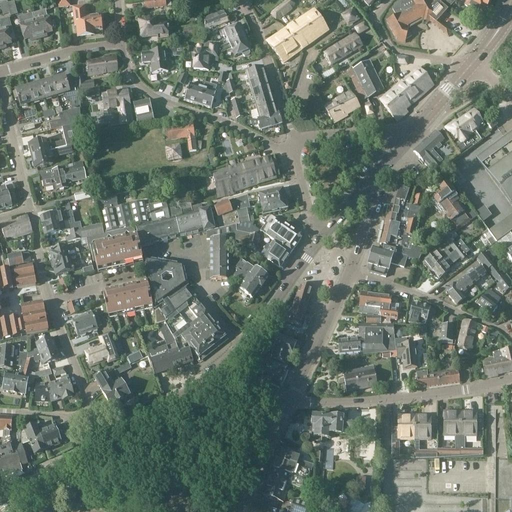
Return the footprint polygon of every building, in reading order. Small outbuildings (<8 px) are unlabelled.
[(55,0),(48,0),(50,10),(57,9),(55,0)] [(71,8),(69,0),(56,0),(58,9),(71,8)] [(165,0),(151,0),(144,1),(145,10),(171,7),(170,0),(168,0),(165,0)] [(285,0),(271,12),(270,15),(275,21),(279,20),(283,18),(284,18),(293,10),(293,9),(294,8),(295,5),(291,0),(285,0)] [(361,0),(368,8),(378,0),(361,0)] [(412,37),(408,30),(424,21),(426,25),(430,22),(448,37),(452,33),(438,22),(448,10),(438,1),(438,0),(399,0),(392,9),(396,17),(387,22),(397,42),(405,44),(406,40),(412,37)] [(438,0),(438,1),(448,10),(456,1),(453,0),(438,0)] [(469,14),(467,18),(476,23),(481,15),(482,15),(489,1),(487,0),(467,0),(464,6),(473,11),(471,15),(469,14)] [(4,18),(10,16),(7,4),(0,5),(4,18)] [(14,4),(7,4),(10,16),(17,14),(14,4)] [(75,27),(76,27),(87,26),(86,17),(85,6),(72,8),(75,27)] [(315,10),(287,29),(292,36),(296,41),(303,50),(329,32),(315,10)] [(32,15),(34,22),(39,39),(46,37),(46,34),(51,32),(48,19),(47,19),(45,11),(32,15)] [(205,20),(206,32),(228,23),(223,12),(205,20)] [(86,17),(87,26),(76,27),(77,37),(94,35),(94,33),(102,32),(100,16),(92,17),(92,16),(86,17)] [(142,38),(157,36),(158,41),(169,40),(167,27),(167,23),(157,24),(156,20),(139,22),(142,38)] [(31,41),(39,39),(34,22),(20,26),(24,40),(30,39),(31,41)] [(354,28),(353,29),(357,36),(368,30),(369,29),(364,22),(354,28)] [(220,44),(219,49),(246,38),(243,32),(244,31),(243,27),(241,27),(241,25),(227,31),(227,30),(219,33),(222,42),(219,43),(219,44),(220,44)] [(267,42),(277,55),(284,64),(303,50),(296,41),(292,36),(287,29),(268,41),(267,42)] [(7,30),(0,31),(0,49),(5,48),(5,46),(11,44),(7,30)] [(354,33),(322,53),(331,67),(363,48),(354,33)] [(219,54),(231,49),(234,57),(242,54),(243,56),(245,57),(249,55),(250,53),(249,51),(251,50),(250,49),(251,47),(250,44),(248,44),(246,38),(219,49),(219,54)] [(208,71),(209,62),(218,63),(219,44),(204,43),(204,51),(194,50),(194,60),(191,60),(191,61),(194,62),(193,70),(208,71)] [(175,50),(166,51),(167,56),(171,55),(172,58),(175,58),(182,58),(182,46),(176,45),(175,50)] [(166,56),(166,51),(149,53),(141,54),(142,64),(150,63),(152,74),(168,72),(166,59),(166,56)] [(408,59),(396,57),(395,64),(407,65),(408,59)] [(101,59),(86,62),(88,77),(117,71),(116,58),(101,59)] [(384,92),(369,62),(353,70),(353,71),(347,73),(362,102),(367,100),(384,92)] [(245,73),(248,81),(246,82),(246,83),(256,80),(266,77),(263,67),(245,73)] [(402,81),(400,83),(415,102),(433,86),(419,68),(402,82),(402,81)] [(220,74),(218,84),(224,85),(226,75),(220,74)] [(83,76),(76,78),(77,87),(78,91),(95,89),(94,81),(84,83),(83,76)] [(188,76),(180,76),(177,83),(184,86),(188,76)] [(65,77),(53,81),(57,96),(64,94),(66,102),(69,101),(72,111),(73,111),(80,110),(78,100),(77,91),(78,91),(77,87),(69,90),(65,77)] [(248,88),(250,87),(251,92),(256,90),(269,86),(266,77),(256,80),(246,83),(248,88)] [(53,81),(41,84),(45,100),(57,96),(53,81)] [(396,122),(408,113),(406,110),(415,102),(400,83),(380,100),(396,122)] [(45,100),(41,84),(29,88),(33,103),(45,100)] [(184,101),(198,105),(203,88),(190,84),(184,101)] [(256,90),(251,92),(253,99),(251,100),(252,102),(256,101),(272,96),(269,86),(256,90)] [(227,89),(229,95),(236,93),(234,87),(227,89)] [(15,99),(18,98),(21,107),(33,103),(28,88),(16,91),(16,92),(13,93),(15,99)] [(77,91),(78,100),(101,97),(100,88),(95,89),(78,91),(77,91)] [(211,110),(216,92),(203,88),(198,105),(211,110)] [(104,111),(118,109),(120,126),(133,124),(130,107),(129,100),(132,99),(131,92),(128,93),(128,92),(102,96),(104,111)] [(347,115),(360,108),(351,92),(324,107),(334,124),(348,116),(347,115)] [(252,104),(254,103),(257,111),(274,105),(272,96),(256,101),(252,102),(252,104)] [(149,102),(134,106),(138,126),(154,122),(149,102)] [(251,112),(253,121),(256,120),(258,119),(277,114),(274,105),(257,111),(251,112)] [(43,113),(44,119),(55,116),(54,110),(43,113)] [(37,116),(35,111),(24,114),(26,120),(36,117),(37,116)] [(243,118),(241,111),(235,113),(237,120),(243,118)] [(461,119),(458,121),(472,145),(474,148),(482,142),(475,133),(478,131),(481,125),(482,123),(474,111),(461,119)] [(174,124),(183,123),(193,123),(195,118),(185,115),(177,113),(174,124)] [(277,114),(258,119),(261,130),(261,131),(282,125),(278,114),(277,114)] [(261,130),(258,119),(256,120),(253,121),(250,121),(243,122),(245,127),(249,126),(253,125),(253,127),(258,126),(259,131),(261,130)] [(487,124),(491,130),(498,125),(494,120),(487,124)] [(51,131),(62,129),(60,121),(49,124),(51,131)] [(460,153),(472,145),(458,121),(449,128),(459,142),(454,145),(460,153)] [(48,146),(50,152),(53,151),(60,150),(60,149),(83,143),(81,124),(62,129),(65,142),(53,144),(48,146)] [(197,151),(194,135),(193,124),(164,128),(166,141),(188,138),(190,152),(197,151)] [(432,173),(442,164),(446,168),(461,157),(444,131),(439,136),(435,132),(424,142),(414,152),(420,160),(419,161),(423,165),(424,164),(432,173)] [(511,132),(476,159),(480,164),(481,164),(511,205),(511,132)] [(30,151),(32,157),(50,152),(48,146),(46,139),(28,144),(29,146),(28,147),(28,150),(30,151)] [(53,165),(50,152),(32,157),(33,163),(32,164),(32,167),(34,168),(35,169),(53,165)] [(276,179),(270,157),(213,173),(218,198),(235,194),(235,192),(276,179)] [(65,168),(68,184),(71,183),(71,182),(86,179),(82,163),(72,165),(73,168),(68,169),(67,167),(65,168)] [(40,177),(42,176),(45,188),(54,186),(56,191),(69,188),(68,184),(65,168),(51,171),(39,174),(40,177)] [(391,197),(391,199),(405,203),(407,203),(409,198),(407,197),(411,184),(406,183),(408,178),(399,176),(391,197)] [(452,225),(466,214),(464,213),(459,206),(461,204),(448,185),(441,190),(442,192),(433,198),(446,217),(444,218),(444,221),(446,223),(448,223),(450,222),(451,223),(452,225)] [(0,193),(0,204),(2,210),(12,207),(6,186),(0,187),(0,191),(0,193)] [(74,196),(76,203),(95,199),(92,187),(84,188),(85,192),(84,192),(85,193),(74,196)] [(115,190),(95,194),(100,213),(100,214),(105,234),(170,218),(167,202),(146,206),(145,202),(119,208),(115,190)] [(258,194),(247,196),(249,203),(257,202),(258,207),(261,206),(261,205),(287,200),(285,193),(282,191),(270,193),(269,192),(258,194)] [(424,199),(415,196),(413,207),(421,209),(424,199)] [(400,225),(405,203),(391,199),(385,222),(400,225)] [(190,200),(179,202),(179,204),(182,216),(193,213),(190,200)] [(261,205),(261,206),(255,207),(257,216),(263,215),(285,210),(288,207),(287,200),(261,205)] [(221,227),(221,228),(239,225),(235,212),(238,211),(234,201),(214,209),(218,218),(221,227)] [(41,219),(43,228),(68,223),(66,214),(78,211),(76,204),(64,206),(66,213),(58,215),(58,214),(41,219)] [(210,211),(176,219),(180,238),(217,230),(219,229),(216,223),(215,223),(213,209),(210,210),(210,211)] [(237,213),(239,225),(250,223),(247,210),(237,213)] [(466,214),(452,225),(457,231),(477,217),(472,210),(466,214)] [(496,243),(511,230),(511,214),(488,232),(496,243)] [(27,216),(0,224),(0,226),(6,241),(13,238),(14,240),(33,234),(27,216)] [(266,237),(274,242),(291,254),(300,241),(299,236),(277,221),(272,218),(261,220),(260,222),(265,226),(260,233),(266,237)] [(175,219),(135,228),(137,236),(140,249),(180,239),(175,219)] [(417,222),(409,220),(407,227),(415,229),(417,222)] [(406,235),(407,228),(400,226),(400,225),(385,222),(380,245),(382,245),(395,248),(396,248),(410,251),(412,245),(413,236),(406,235)] [(62,233),(69,231),(70,236),(66,237),(67,243),(80,240),(81,240),(104,235),(102,225),(82,229),(80,223),(69,226),(68,223),(43,228),(45,238),(62,233)] [(237,232),(250,235),(249,241),(248,244),(246,249),(247,249),(247,253),(255,259),(256,258),(259,253),(256,251),(260,238),(256,237),(259,232),(256,229),(253,227),(253,223),(250,223),(239,225),(236,226),(237,232)] [(250,235),(237,232),(236,226),(233,226),(234,241),(236,242),(236,245),(242,246),(243,243),(247,244),(249,241),(250,235)] [(231,227),(206,233),(207,240),(210,240),(210,282),(229,283),(228,242),(234,242),(231,227)] [(406,235),(413,236),(415,229),(407,227),(407,228),(406,235)] [(444,240),(445,241),(452,235),(449,231),(441,235),(444,240)] [(445,241),(455,253),(460,249),(465,246),(460,241),(456,244),(453,241),(458,237),(455,233),(452,235),(445,241)] [(497,243),(511,262),(511,241),(508,235),(497,243)] [(91,253),(89,254),(91,254),(93,264),(96,263),(99,275),(103,274),(104,277),(109,276),(109,273),(143,265),(144,265),(143,260),(140,249),(137,236),(94,245),(95,247),(92,248),(90,248),(91,253)] [(491,246),(496,243),(492,237),(487,241),(491,246)] [(267,245),(260,256),(280,269),(291,254),(274,242),(274,243),(272,242),(269,246),(267,245)] [(49,258),(50,263),(80,256),(79,251),(76,249),(75,250),(74,245),(49,251),(50,256),(49,258)] [(373,249),(367,269),(370,274),(386,279),(390,265),(404,269),(407,258),(394,254),(396,248),(395,248),(382,245),(380,251),(373,249)] [(484,254),(485,254),(490,261),(492,260),(497,256),(491,248),(485,253),(484,254)] [(464,254),(460,249),(455,253),(462,263),(469,258),(466,253),(464,254)] [(423,264),(430,272),(451,256),(446,250),(442,253),(442,254),(439,256),(436,253),(432,257),(431,255),(425,260),(426,262),(423,264)] [(4,262),(6,270),(31,263),(29,254),(21,256),(21,253),(7,257),(8,261),(4,262)] [(490,261),(485,254),(477,261),(480,265),(481,264),(487,271),(494,266),(490,261)] [(81,259),(80,256),(50,263),(52,269),(54,270),(55,277),(74,272),(74,271),(80,269),(78,263),(81,259)] [(451,256),(430,272),(432,275),(434,274),(439,280),(441,278),(443,279),(446,277),(446,274),(450,271),(447,267),(455,261),(451,256)] [(143,260),(144,265),(143,265),(147,280),(147,282),(153,309),(154,310),(163,304),(164,305),(168,302),(177,296),(186,289),(185,288),(188,286),(184,266),(144,260),(143,259),(143,260)] [(241,261),(239,265),(245,269),(244,271),(249,275),(247,277),(253,281),(255,279),(262,285),(267,278),(267,276),(264,274),(262,274),(247,264),(241,261)] [(244,271),(245,269),(239,265),(235,270),(237,271),(233,278),(241,283),(237,289),(237,291),(243,295),(245,295),(252,300),(262,285),(255,279),(253,281),(247,277),(249,275),(244,271)] [(0,272),(0,341),(47,332),(42,303),(20,307),(23,322),(18,323),(18,318),(0,321),(0,291),(17,288),(17,289),(35,286),(32,267),(0,272)] [(467,274),(464,276),(472,287),(480,280),(482,280),(484,279),(484,277),(486,276),(479,267),(468,275),(467,274)] [(492,277),(498,272),(495,268),(489,272),(489,273),(492,277)] [(502,276),(498,272),(492,277),(496,281),(502,276)] [(446,293),(450,298),(456,306),(466,298),(463,294),(465,294),(467,292),(467,291),(472,287),(464,276),(462,278),(463,279),(459,283),(457,281),(446,289),(446,293)] [(511,288),(503,277),(495,283),(502,292),(504,291),(505,293),(511,288)] [(109,319),(153,309),(147,282),(105,291),(103,292),(103,295),(106,294),(109,309),(107,310),(108,317),(109,319)] [(298,311),(305,313),(313,288),(300,285),(293,304),(300,306),(298,311)] [(177,296),(217,350),(228,341),(218,329),(219,328),(214,322),(213,323),(201,306),(200,307),(187,290),(186,289),(177,296)] [(500,299),(489,291),(478,305),(492,316),(498,308),(495,306),(500,299)] [(359,314),(367,315),(367,318),(366,326),(380,326),(380,318),(373,318),(373,316),(378,316),(381,296),(360,293),(359,307),(360,307),(359,314)] [(168,302),(210,356),(214,353),(217,350),(177,296),(168,302)] [(378,316),(379,317),(380,318),(380,326),(390,326),(391,321),(397,322),(398,311),(389,309),(391,297),(381,296),(378,316)] [(159,311),(154,314),(156,327),(160,326),(164,333),(168,330),(175,343),(181,338),(186,345),(187,344),(198,358),(195,359),(199,364),(210,356),(168,302),(164,305),(165,307),(159,311)] [(301,327),(305,313),(298,311),(300,306),(293,304),(287,323),(301,327)] [(425,325),(429,309),(413,305),(409,317),(410,317),(408,325),(425,325)] [(72,327),(74,328),(75,329),(99,321),(96,314),(92,315),(92,314),(89,312),(86,313),(86,316),(80,318),(78,317),(74,318),(74,320),(72,321),(73,323),(72,325),(72,327)] [(75,335),(77,335),(78,337),(80,336),(82,338),(85,337),(86,334),(92,332),(94,334),(97,332),(98,330),(97,328),(101,327),(99,321),(75,329),(75,331),(74,332),(75,335)] [(457,347),(469,352),(476,325),(463,321),(457,347)] [(382,354),(396,352),(395,341),(393,326),(390,326),(380,326),(366,326),(359,325),(359,340),(338,341),(339,355),(361,353),(361,356),(382,354)] [(440,345),(445,345),(452,345),(453,342),(451,341),(453,326),(442,325),(440,341),(441,341),(440,345)] [(113,340),(112,339),(110,333),(99,338),(101,344),(102,346),(84,352),(90,368),(106,361),(108,365),(120,360),(113,340)] [(279,337),(270,360),(278,364),(287,340),(279,337)] [(35,355),(36,357),(56,350),(54,346),(55,345),(54,341),(52,340),(52,339),(36,344),(39,353),(35,355)] [(287,340),(278,364),(287,367),(296,344),(287,340)] [(406,345),(406,340),(395,341),(396,352),(396,358),(402,358),(404,370),(417,368),(415,344),(406,345)] [(175,344),(150,353),(147,354),(154,375),(193,362),(189,351),(179,354),(175,344)] [(12,349),(0,348),(0,358),(18,360),(26,362),(27,355),(19,354),(20,346),(12,346),(12,349)] [(482,361),(486,379),(486,380),(497,377),(497,376),(511,371),(511,348),(492,354),(493,358),(482,361)] [(35,364),(42,361),(44,367),(60,361),(59,360),(60,359),(58,354),(57,354),(56,350),(36,357),(33,358),(35,364)] [(125,358),(128,364),(129,366),(144,359),(140,351),(125,358)] [(0,369),(12,370),(12,366),(21,368),(18,376),(23,377),(24,372),(26,362),(18,360),(0,358),(0,369)] [(278,364),(270,360),(267,359),(265,362),(263,361),(256,379),(259,380),(258,381),(260,381),(259,384),(263,385),(264,383),(268,385),(267,387),(276,390),(277,388),(279,389),(279,387),(282,388),(288,372),(285,371),(287,367),(278,364)] [(27,360),(26,362),(24,372),(30,373),(31,374),(34,362),(27,360)] [(131,370),(129,366),(128,364),(107,374),(106,373),(94,380),(110,409),(131,396),(121,381),(120,381),(118,376),(131,370)] [(60,376),(66,375),(64,368),(52,371),(54,378),(56,378),(60,376)] [(373,368),(344,374),(347,393),(376,387),(373,368)] [(50,370),(41,372),(43,378),(45,385),(50,403),(62,400),(57,383),(51,385),(48,377),(52,376),(50,370)] [(427,370),(418,371),(418,389),(429,387),(427,370)] [(430,388),(459,383),(457,371),(428,375),(430,388)] [(25,396),(27,384),(34,385),(35,381),(36,375),(35,375),(31,374),(24,372),(23,377),(18,376),(6,374),(3,392),(11,393),(10,394),(17,395),(17,394),(25,396)] [(36,375),(35,381),(43,378),(41,372),(35,374),(35,375),(36,375)] [(66,375),(60,376),(61,378),(56,380),(57,383),(62,400),(62,401),(72,398),(72,396),(74,396),(68,377),(66,377),(66,375)] [(36,403),(50,403),(44,385),(36,385),(36,403)] [(437,450),(437,452),(437,460),(460,458),(460,412),(443,411),(443,438),(455,438),(455,451),(437,450)] [(483,457),(483,451),(465,450),(465,439),(477,439),(477,412),(460,412),(460,458),(483,457)] [(391,460),(399,460),(399,442),(414,442),(414,415),(397,415),(397,429),(391,428),(391,460)] [(432,460),(437,460),(437,452),(419,452),(419,442),(431,442),(431,415),(414,415),(414,442),(414,460),(432,460)] [(0,431),(3,431),(3,439),(9,437),(10,432),(12,432),(12,418),(0,417),(0,431)] [(329,434),(341,435),(341,429),(353,430),(353,432),(362,433),(363,423),(342,421),(343,419),(332,418),(332,419),(313,417),(312,426),(313,426),(312,442),(321,443),(321,438),(329,439),(329,434)] [(21,446),(30,443),(35,455),(36,455),(37,455),(38,455),(40,455),(41,453),(46,451),(45,450),(37,429),(37,428),(36,426),(33,428),(31,424),(26,426),(28,430),(21,432),(21,446)] [(38,428),(37,429),(45,450),(54,447),(55,448),(60,446),(60,445),(61,444),(55,428),(42,433),(40,427),(38,428)] [(0,470),(2,470),(3,473),(21,466),(28,464),(21,445),(13,448),(12,444),(9,437),(3,439),(1,440),(3,446),(0,447),(0,470)] [(274,458),(297,466),(299,461),(300,461),(301,456),(296,455),(297,451),(292,449),(290,454),(277,449),(274,458)] [(511,450),(495,450),(495,459),(495,499),(511,499),(511,450)] [(274,458),(262,496),(283,503),(289,486),(303,490),(310,471),(306,470),(306,469),(297,466),(274,458)] [(365,479),(357,478),(356,493),(364,493),(365,479)]
